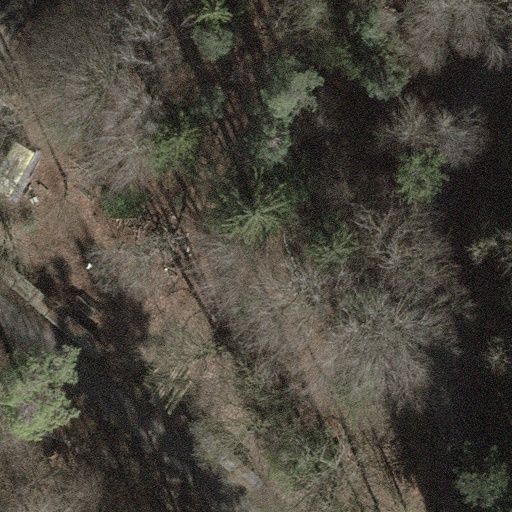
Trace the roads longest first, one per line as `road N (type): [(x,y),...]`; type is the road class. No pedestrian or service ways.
road 1 (track): [(511,46),(479,79),(426,210),(427,331),(459,471),(455,511)]
road 2 (track): [(240,511),(145,409),(0,321)]
